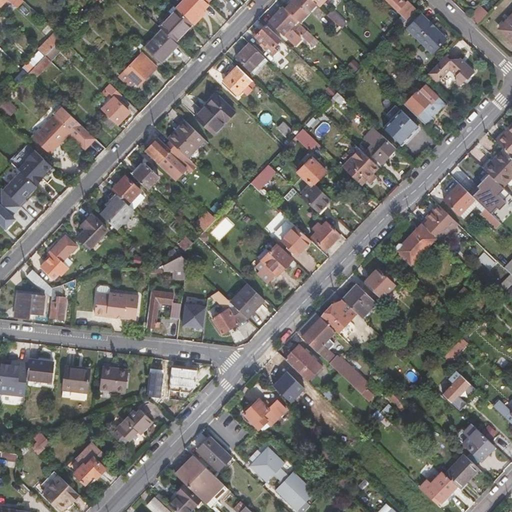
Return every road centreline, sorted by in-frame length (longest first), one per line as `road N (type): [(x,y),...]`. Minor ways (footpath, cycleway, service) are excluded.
road 1 (residential): [(0,274),(263,0)]
road 2 (residential): [(511,86),(249,359)]
road 3 (residential): [(0,328),(249,359)]
road 4 (residential): [(249,359),(109,511)]
